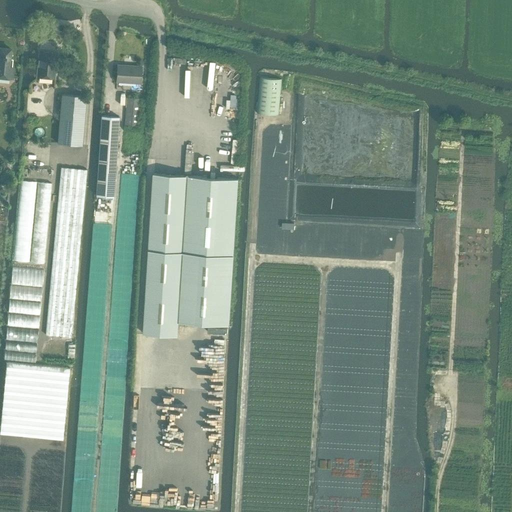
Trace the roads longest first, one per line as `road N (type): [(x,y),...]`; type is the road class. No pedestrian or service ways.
road 1 (track): [(437,511),(452,431),(462,143)]
road 2 (track): [(511,103),(161,25)]
